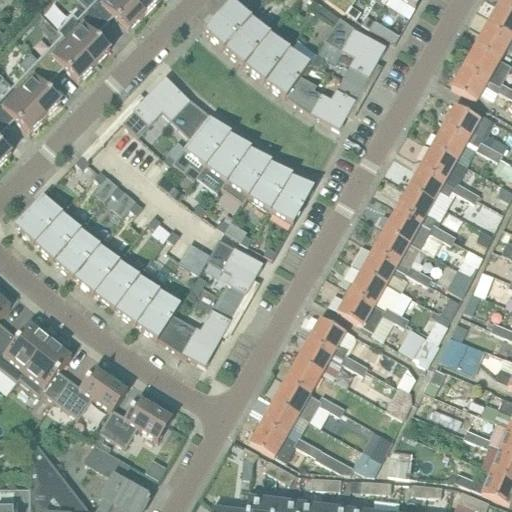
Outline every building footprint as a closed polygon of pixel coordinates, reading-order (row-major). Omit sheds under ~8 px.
[(94,0),(76,0),(75,2),(85,12),(104,29),(113,20),(127,34),(143,17),(125,0),(96,0),(96,1),(94,0)] [(125,0),(143,17),(145,15),(146,16),(159,2),(157,0),(125,0)] [(337,0),(327,0),(325,3),(344,17),(350,9),(341,2),(337,0)] [(370,0),(384,10),(386,8),(390,0),(370,0)] [(390,0),(386,8),(408,22),(415,12),(421,0),(390,0)] [(511,0),(502,0),(497,8),(511,16),(511,0)] [(231,3),(202,33),(222,53),(223,52),(251,21),(249,20),(231,3)] [(321,9),(314,4),(308,12),(315,17),(321,9)] [(511,16),(497,8),(486,29),(510,43),(511,43),(511,16)] [(315,17),(323,22),(328,14),(321,9),(315,17)] [(72,17),(56,34),(60,38),(61,37),(94,69),(109,53),(95,39),(104,30),(85,12),(76,22),(72,17)] [(368,33),(373,25),(365,20),(360,27),(368,33)] [(251,21),(223,52),(242,70),(243,69),(270,37),(268,36),(251,21)] [(324,46),(318,58),(335,67),(341,55),(354,62),(342,83),(361,94),(385,52),(384,51),(355,34),(355,33),(339,22),(333,30),(323,45),(324,46)] [(373,25),(368,33),(388,44),(394,48),(400,39),(374,24),(373,25)] [(486,29),(474,50),(499,63),(505,53),(511,56),(511,43),(510,43),(486,29)] [(60,38),(36,63),(54,81),(63,71),(79,86),(92,72),(92,71),(94,69),(61,37),(60,38)] [(270,37),(243,69),(263,86),(264,86),(289,53),(288,51),(287,52),(270,37)] [(474,50),(462,70),(487,84),(497,90),(499,87),(509,69),(499,63),(474,50)] [(289,53),(264,86),(285,102),(285,101),(300,80),(309,68),(289,53)] [(26,74),(11,89),(45,121),(60,105),(45,90),(54,81),(36,63),(29,56),(19,67),(26,74)] [(323,63),(316,58),(311,65),(318,70),(323,63)] [(462,70),(450,91),(475,105),(483,90),(487,84),(462,70)] [(300,80),(285,101),(315,122),(316,121),(338,134),(361,94),(342,83),(338,89),(330,103),(313,94),(316,89),(300,80)] [(144,102),(122,126),(122,127),(137,141),(161,117),(170,125),(191,144),(209,122),(210,123),(211,121),(186,101),(186,102),(164,81),(144,102)] [(497,90),(495,94),(506,100),(510,93),(499,87),(497,90)] [(11,89),(0,100),(0,127),(5,132),(14,123),(29,137),(45,121),(11,89)] [(454,109),(442,130),(467,144),(477,150),(480,146),(482,142),(483,143),(492,126),(481,119),(479,123),(454,109)] [(225,133),(218,128),(210,123),(209,122),(191,144),(172,168),(183,177),(189,170),(199,178),(205,171),(229,138),(230,137),(225,133)] [(0,167),(11,156),(0,146),(0,137),(5,132),(0,127),(0,167)] [(442,130),(431,151),(455,165),(467,144),(442,130)] [(226,187),(250,152),(250,151),(229,138),(205,171),(223,185),(225,186),(226,187)] [(477,150),(475,154),(486,160),(490,152),(480,146),(477,150)] [(501,146),(496,155),(501,158),(507,149),(501,146)] [(431,151),(419,171),(443,185),(453,191),(454,191),(456,187),(466,171),(455,165),(431,151)] [(243,208),(248,201),(270,166),(271,165),(250,152),(226,187),(225,186),(220,192),(236,204),(243,208)] [(490,152),(486,160),(497,166),(499,162),(501,158),(496,155),(490,152)] [(81,173),(88,166),(81,159),(75,166),(81,173)] [(163,165),(169,170),(174,165),(167,159),(163,165)] [(497,166),(495,170),(511,179),(511,169),(499,162),(497,166)] [(270,166),(248,201),(269,215),(270,215),(291,179),(292,178),(270,166)] [(419,171),(407,192),(432,206),(438,195),(448,201),(453,191),(443,185),(419,171)] [(93,182),(100,188),(106,181),(100,175),(93,182)] [(291,179),(270,215),(292,228),(313,191),(310,189),(291,179)] [(454,191),(452,195),(463,201),(467,194),(456,187),(454,191)] [(111,198),(118,204),(124,196),(117,190),(111,198)] [(501,191),(496,200),(507,206),(511,197),(511,196),(504,192),(501,191)] [(175,192),(170,199),(178,205),(183,198),(175,192)] [(407,192),(395,213),(420,226),(431,232),(432,229),(436,223),(426,217),(432,206),(407,192)] [(67,211),(66,210),(48,193),(14,229),(33,249),(34,248),(67,211)] [(467,194),(463,201),(474,208),(476,204),(478,200),(467,194)] [(142,211),(135,205),(129,213),(136,219),(142,211)] [(197,208),(192,215),(200,221),(205,214),(197,208)] [(47,261),(52,266),(53,265),(86,227),(85,227),(67,211),(34,248),(41,255),(40,255),(47,261)] [(395,213),(384,233),(408,247),(420,254),(429,237),(439,243),(443,235),(432,229),(431,232),(420,226),(395,213)] [(153,220),(147,228),(154,233),(160,226),(153,220)] [(228,228),(220,223),(215,231),(223,236),(228,228)] [(86,227),(53,265),(72,283),(73,282),(105,243),(104,242),(104,243),(86,227)] [(384,233),(372,254),(397,268),(408,247),(384,233)] [(511,235),(504,233),(496,253),(511,259),(511,235)] [(443,235),(439,243),(450,249),(452,245),(454,241),(443,235)] [(486,251),(492,241),(480,235),(475,245),(486,251)] [(243,238),(239,245),(247,250),(252,243),(243,238)] [(123,258),(105,243),(73,282),(93,299),(94,298),(123,258)] [(206,265),(231,279),(226,288),(245,299),(262,268),(218,243),(209,259),(206,265)] [(263,259),(271,263),(276,256),(267,251),(263,259)] [(200,253),(189,272),(198,279),(204,268),(206,265),(209,259),(200,253)] [(372,254),(360,274),(385,288),(391,278),(400,284),(402,280),(406,273),(397,268),(372,254)] [(468,254),(457,275),(472,283),(478,272),(482,262),(468,254)] [(94,298),(101,304),(108,310),(114,315),(114,313),(144,273),(123,258),(94,298)] [(144,273),(114,314),(135,330),(136,329),(159,295),(171,278),(152,263),(144,273)] [(409,270),(407,274),(405,278),(416,284),(420,276),(409,270)] [(360,274),(349,295),(384,315),(386,312),(396,318),(400,320),(409,302),(400,297),(385,288),(360,274)] [(457,275),(446,293),(463,302),(472,283),(457,275)] [(431,283),(420,276),(416,284),(426,290),(431,283)] [(206,284),(198,280),(194,287),(201,291),(206,284)] [(472,298),(480,301),(484,303),(489,290),(478,285),(472,298)] [(201,291),(194,287),(190,295),(197,299),(201,291)] [(136,329),(157,344),(157,343),(174,319),(180,309),(159,295),(136,329)] [(349,295),(337,316),(361,330),(372,336),(381,319),(384,315),(349,295)] [(0,321),(10,311),(0,301),(0,300),(1,299),(0,298),(0,340),(6,334),(0,328),(0,321)] [(472,298),(463,316),(471,319),(480,301),(472,298)] [(384,315),(381,319),(392,325),(396,318),(386,312),(384,315)] [(174,319),(157,343),(186,362),(187,361),(204,371),(230,325),(211,314),(200,334),(179,323),(174,319)] [(396,318),(392,325),(403,332),(406,327),(407,324),(400,320),(396,318)] [(319,322),(307,344),(332,358),(342,363),(347,353),(337,348),(344,336),(319,322)] [(40,336),(29,327),(17,342),(6,334),(0,340),(0,373),(16,387),(19,384),(18,383),(51,342),(42,334),(40,336)] [(457,327),(451,340),(461,344),(467,332),(457,327)] [(491,331),(489,335),(501,340),(504,332),(493,327),(491,331)] [(511,334),(504,332),(501,340),(511,344),(511,334)] [(409,334),(397,354),(429,372),(439,351),(409,334)] [(449,345),(438,366),(472,380),(474,381),(479,369),(485,354),(461,344),(451,340),(449,345)] [(59,376),(71,361),(60,352),(61,350),(51,342),(18,383),(19,384),(39,400),(42,397),(54,405),(69,384),(59,376)] [(307,344),(296,364),(320,378),(332,385),(342,368),(344,364),(342,363),(332,358),(307,344)] [(344,364),(342,368),(351,373),(355,366),(345,359),(342,363),(344,364)] [(296,364),(284,385),(308,399),(320,378),(296,364)] [(362,380),(364,376),(366,372),(355,366),(351,373),(362,380)] [(69,384),(54,405),(78,423),(92,404),(110,416),(111,417),(113,414),(127,394),(116,386),(115,387),(93,372),(80,392),(69,384)] [(396,394),(406,400),(414,384),(406,373),(396,394)] [(498,376),(494,384),(507,390),(511,378),(499,373),(498,376)] [(445,379),(440,377),(436,375),(431,386),(439,391),(445,379)] [(284,385),(272,405),(297,419),(307,425),(317,408),(319,405),(308,399),(284,385)] [(396,394),(385,415),(402,425),(411,408),(406,400),(396,394)] [(111,417),(110,416),(98,436),(125,452),(137,432),(158,445),(172,421),(160,414),(159,415),(137,401),(125,421),(113,414),(111,417)] [(319,405),(317,408),(328,415),(332,407),(321,401),(319,405)] [(511,406),(502,402),(497,414),(511,421),(508,431),(511,432),(511,406)] [(272,405),(261,426),(285,440),(297,419),(272,405)] [(332,407),(328,415),(338,421),(341,417),(343,413),(332,407)] [(461,425),(432,414),(429,421),(458,433),(461,425)] [(261,426),(249,447),(273,461),(285,467),(294,450),(297,446),(295,445),(285,440),(261,426)] [(511,432),(508,431),(499,453),(511,458),(511,432)] [(465,439),(489,449),(490,444),(466,434),(465,439)] [(489,449),(465,439),(463,444),(487,453),(489,449)] [(381,440),(369,460),(381,467),(392,446),(381,440)] [(297,446),(317,458),(319,454),(298,441),(295,445),(297,446)] [(0,442),(0,457),(11,450),(11,443),(0,442)] [(297,446),(294,450),(315,462),(317,458),(297,446)] [(37,449),(30,449),(30,493),(30,501),(45,501),(51,501),(68,488),(37,449)] [(94,449),(85,467),(111,481),(100,500),(103,502),(121,511),(143,511),(149,501),(136,494),(138,490),(122,481),(129,469),(94,449)] [(252,467),(252,466),(257,458),(244,451),(239,459),(252,467)] [(511,458),(499,453),(490,475),(511,483),(511,458)] [(315,462),(314,464),(340,478),(350,479),(353,473),(352,472),(319,454),(317,458),(315,462)] [(369,460),(361,456),(352,472),(353,473),(364,479),(375,480),(381,467),(369,460)] [(260,472),(272,480),(278,470),(265,463),(260,472)] [(385,481),(407,482),(408,464),(390,463),(390,465),(385,481)] [(291,477),(278,470),(272,480),(285,487),(291,477)] [(460,483),(458,488),(508,509),(511,499),(511,495),(510,494),(511,490),(511,483),(490,475),(486,485),(485,489),(469,482),(462,479),(460,483)] [(311,493),(325,494),(326,483),(312,482),(311,493)] [(340,495),(341,484),(326,483),(325,494),(340,495)] [(361,496),(375,497),(375,486),(361,485),(361,496)] [(391,487),(375,486),(375,497),(390,498),(391,487)] [(86,511),(68,488),(51,501),(62,511),(61,511),(86,511)] [(412,500),(426,501),(427,489),(412,488),(412,500)] [(442,490),(427,489),(426,501),(441,501),(442,490)] [(0,492),(0,511),(29,511),(29,493),(0,492)] [(457,505),(471,510),(475,500),(461,495),(457,505)] [(475,500),(471,510),(474,511),(485,511),(488,506),(475,500)] [(61,511),(62,511),(51,501),(45,501),(44,511),(61,511)] [(271,511),(273,504),(248,501),(246,511),(271,511)] [(121,511),(103,502),(97,511),(121,511)]
